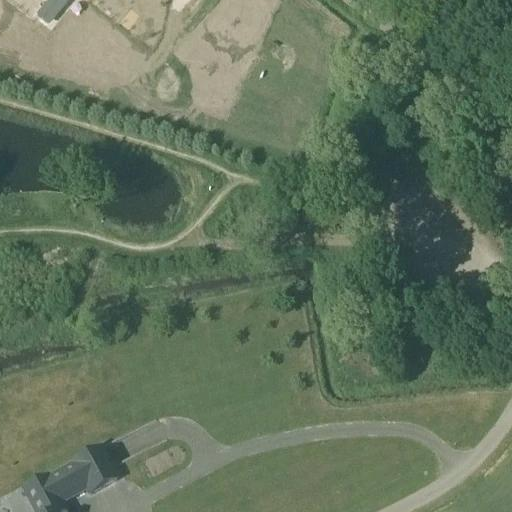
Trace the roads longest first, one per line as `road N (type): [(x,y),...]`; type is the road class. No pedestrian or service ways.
road 1 (unclassified): [(511,118),(361,0)]
road 2 (unclassified): [(511,413),(459,473),(394,511)]
